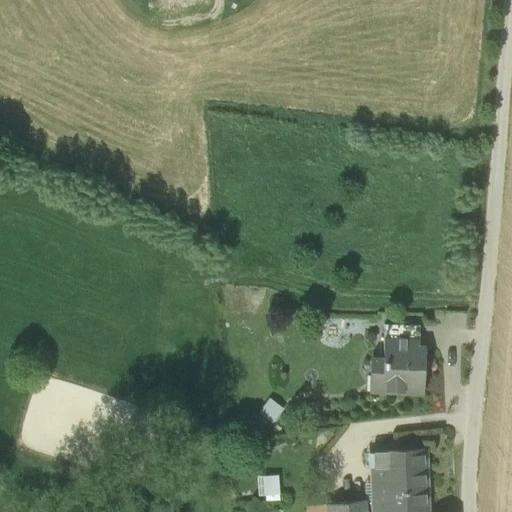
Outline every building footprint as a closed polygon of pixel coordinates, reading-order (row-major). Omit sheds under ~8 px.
[(409,340),(419,341),(419,326),(383,325),(383,339),(384,339),(384,325),(410,326),(409,340)] [(384,339),(409,340),(410,326),(384,325),(384,339)] [(369,392),(384,393),(384,391),(385,376),(371,375),(372,359),(384,360),(384,339),(383,339),(383,358),(370,357),(369,392)] [(385,376),(384,391),(419,392),(421,348),(409,348),(409,340),(384,339),(384,360),(372,359),(371,375),(385,376)] [(419,341),(409,340),(409,348),(421,348),(419,392),(384,391),(384,393),(422,395),(424,346),(419,346),(419,341)] [(125,426),(132,406),(43,376),(28,421),(42,425),(66,433),(75,409),(125,426)] [(284,409),(269,398),(257,413),(271,424),(284,409)] [(372,466),(373,511),(428,511),(427,448),(379,450),(379,466),(372,466)] [(278,496),(277,475),(260,476),(262,497),(278,496)] [(365,511),(364,500),(325,504),(326,511),(365,511)]
